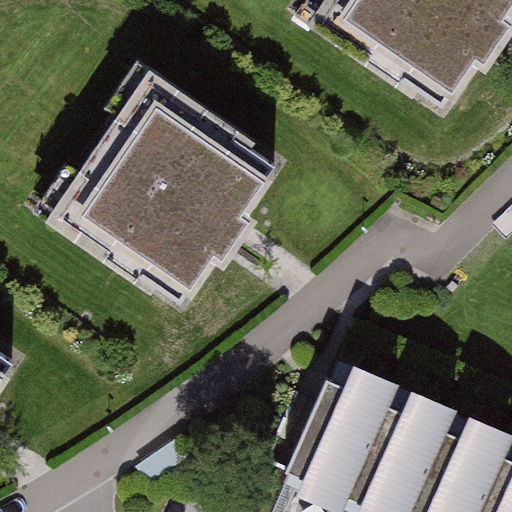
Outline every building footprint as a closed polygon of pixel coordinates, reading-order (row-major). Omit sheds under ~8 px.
[(511,31),(511,0),(319,0),(307,19),(453,118),(511,31)] [(295,146),(156,49),(45,208),(184,304),(295,146)] [(0,420),(41,366),(0,336),(0,420)] [(329,426),(388,452),(413,395),(354,369),(329,426)] [(388,452),(446,478),(472,421),(413,395),(388,452)] [(446,478),(505,503),(511,488),(511,438),(472,421),(446,478)] [(361,511),(388,452),(329,426),(301,490),(350,511),(361,511)] [(431,511),(446,478),(388,452),(361,511),(431,511)] [(501,511),(505,503),(446,478),(431,511),(501,511)] [(511,511),(511,506),(505,503),(501,511),(511,511)]
